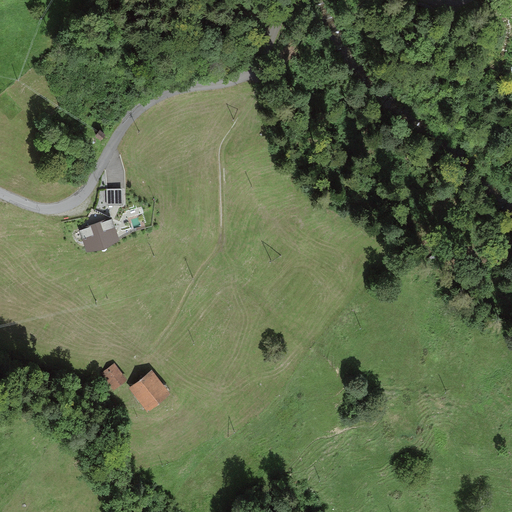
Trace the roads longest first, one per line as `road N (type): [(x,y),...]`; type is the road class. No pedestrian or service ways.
road 1 (unclassified): [(292,0),(256,67),(146,104),(75,199),(44,208),(0,192)]
road 2 (track): [(256,67),(256,96),(220,148),(222,237),(145,357)]
